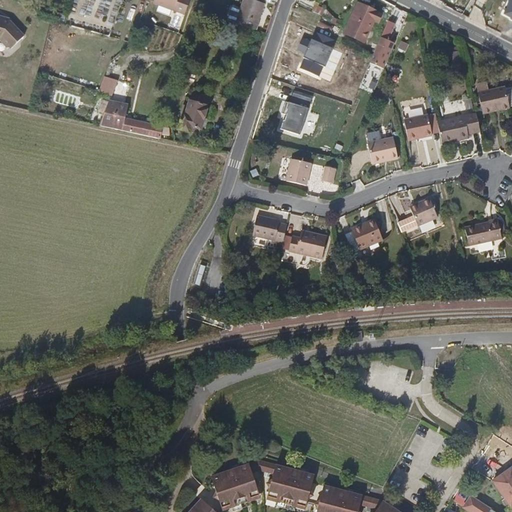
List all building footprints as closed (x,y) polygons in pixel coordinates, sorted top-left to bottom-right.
[(188,15),(192,1),(190,0),(157,0),(157,1),(156,5),(188,15)] [(245,0),(238,24),(259,31),(268,4),(261,1),(261,0),(245,0)] [(379,13),(379,11),(357,1),(343,34),(365,44),(375,21),(379,13)] [(12,21),(0,17),(0,40),(0,41),(2,42),(0,43),(0,44),(4,51),(5,50),(8,54),(24,44),(12,21)] [(396,24),(389,21),(382,37),(389,40),(396,24)] [(307,55),(301,69),(321,77),(325,67),(329,68),(340,41),(328,36),(325,43),(312,37),(310,41),(303,38),(297,51),(307,55)] [(389,40),(382,37),(370,63),(384,69),(396,43),(389,40)] [(464,47),(453,50),(455,60),(466,57),(464,47)] [(375,89),(382,70),(368,66),(362,85),(375,89)] [(114,97),(119,84),(106,80),(102,94),(114,97)] [(486,115),(511,110),(507,88),(481,93),(486,115)] [(205,131),(215,94),(196,90),(189,115),(187,115),(183,130),(194,133),(195,128),(205,131)] [(302,135),(314,100),(296,94),(284,128),(302,135)] [(466,101),(442,104),(444,116),(467,113),(466,101)] [(103,129),(164,142),(165,138),(170,139),(172,131),(127,122),(130,108),(112,104),(103,129)] [(478,110),(441,119),(446,140),(473,134),(472,131),(482,128),(478,110)] [(437,114),(430,115),(433,134),(440,133),(437,114)] [(430,115),(407,119),(410,140),(434,136),(433,134),(430,115)] [(397,137),(371,144),(376,164),(403,157),(397,137)] [(314,164),(293,160),(288,182),(309,187),(314,164)] [(339,169),(328,167),(326,181),(335,184),(339,169)] [(431,200),(411,209),(415,218),(399,225),(403,235),(419,227),(419,228),(439,220),(431,200)] [(255,239),(287,245),(290,227),(283,226),(283,223),(259,219),(255,239)] [(499,219),(490,221),(490,223),(466,228),(470,247),(503,239),(499,219)] [(375,222),(353,232),(362,252),(385,243),(375,222)] [(327,238),(300,232),(298,240),(291,238),(288,253),(323,260),(327,238)] [(208,264),(201,262),(194,285),(201,287),(208,264)] [(363,332),(347,333),(348,343),(364,342),(363,332)] [(267,461),(260,463),(262,469),(269,468),(273,469),(274,463),(267,461)] [(262,469),(260,463),(254,464),(241,468),(221,473),(224,487),(222,492),(226,494),(228,502),(239,499),(240,503),(259,498),(258,494),(268,491),(266,484),(268,479),(264,476),(262,469)] [(283,465),(274,463),(273,469),(281,471),(283,465)] [(303,471),(283,465),(281,471),(279,481),(275,483),(277,487),(275,495),(285,497),(284,500),(303,506),(304,503),(314,505),(316,497),(320,494),(318,490),(322,476),(315,474),(303,471)] [(511,467),(493,482),(497,487),(511,508),(511,507),(511,467)] [(366,511),(368,507),(369,500),(363,498),(351,495),(331,488),(327,500),(322,502),(324,507),(322,511),(366,511)] [(227,511),(225,509),(225,505),(223,504),(219,504),(209,495),(195,510),(193,511),(227,511)] [(486,511),(490,508),(471,496),(464,508),(469,511),(486,511)] [(260,502),(259,498),(240,503),(241,507),(260,502)] [(302,510),(303,506),(284,500),(282,505),(302,510)] [(384,511),(389,507),(370,500),(369,500),(368,507),(384,511)]
